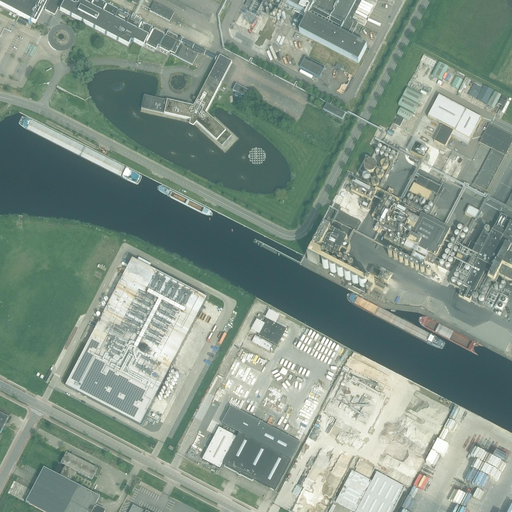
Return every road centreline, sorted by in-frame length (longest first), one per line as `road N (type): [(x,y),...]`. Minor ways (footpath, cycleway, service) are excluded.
road 1 (tertiary): [(0,96),(55,115),(292,236),(307,227),(426,0)]
road 2 (unclassified): [(491,203),(426,173),(404,172),(368,217),(374,256),(441,291)]
road 3 (tertiary): [(244,511),(39,405)]
